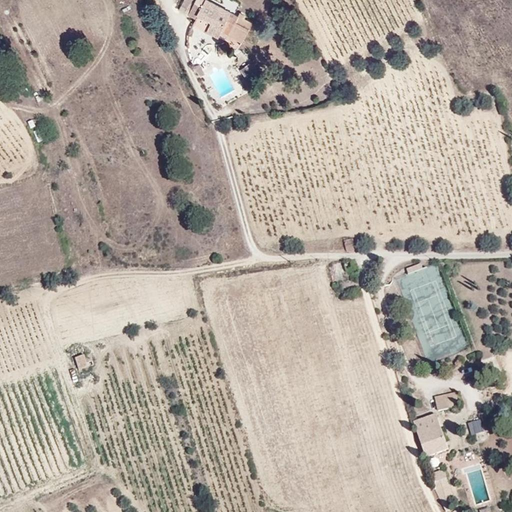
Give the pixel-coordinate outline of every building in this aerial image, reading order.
[(251,23),(206,0),(189,0),(182,17),(193,23),(209,31),(206,37),(216,42),(218,38),(238,48),(251,23)] [(209,31),(193,23),(191,28),(206,37),(209,31)] [(249,62),(240,67),(243,75),(253,70),(249,62)] [(352,252),(349,241),(341,243),(344,254),(352,252)] [(425,268),(423,263),(408,268),(409,273),(425,268)] [(352,271),(348,264),(341,267),(344,275),(352,271)] [(85,368),(81,357),(71,360),(75,372),(85,368)] [(452,401),(456,400),(452,390),(431,398),(436,411),(454,405),(452,401)] [(444,450),(433,415),(410,423),(421,457),(444,450)] [(470,435),(483,433),(481,419),(468,421),(470,435)] [(447,485),(443,469),(426,472),(430,482),(443,510),(450,507),(442,488),(447,485)]
